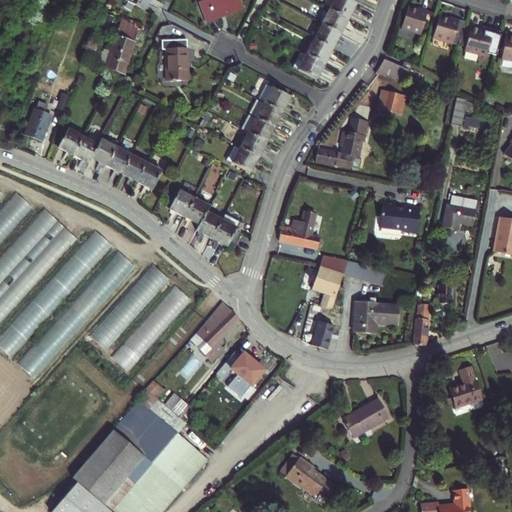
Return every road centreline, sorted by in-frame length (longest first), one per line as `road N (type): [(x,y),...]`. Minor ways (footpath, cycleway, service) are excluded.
road 1 (tertiary): [(248,306),(121,206),(0,154)]
road 2 (residential): [(329,102),(279,180),(248,306)]
road 3 (tertiary): [(411,359),(366,367),(315,361),(274,339),(248,306)]
road 4 (residential): [(411,359),(403,480),(374,511)]
road 5 (residential): [(329,102),(217,45)]
